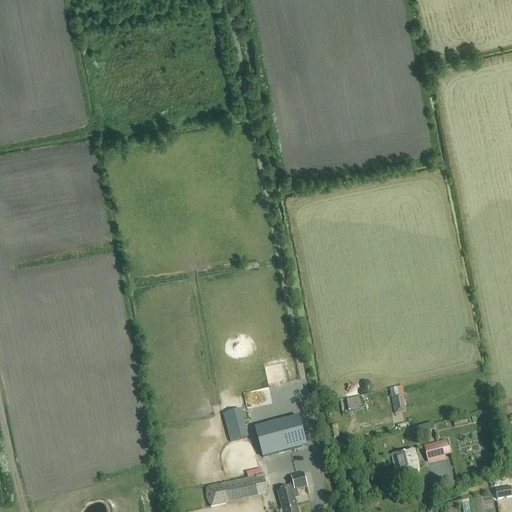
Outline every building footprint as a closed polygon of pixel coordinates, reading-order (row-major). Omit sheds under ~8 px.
[(402,387),(390,389),(394,414),(407,412),(402,387)] [(346,399),(347,411),(360,409),(359,397),(346,399)] [(255,429),(263,458),(306,446),(298,417),(255,429)] [(455,428),(467,425),(466,418),(453,420),(455,428)] [(447,441),(424,447),(427,462),(445,458),(445,457),(451,455),(447,441)] [(408,483),(419,481),(417,472),(419,471),(414,451),(392,456),(397,479),(407,477),(408,483)] [(299,511),(295,498),(299,497),(297,490),(307,487),(303,473),(291,476),(293,484),(290,485),(291,489),(278,492),(283,510),(276,511),(299,511)] [(206,499),(211,508),(268,495),(264,475),(206,488),(206,499)] [(511,493),(511,487),(495,490),(497,500),(511,497),(511,493)] [(469,511),(469,501),(449,502),(449,511),(469,511)]
